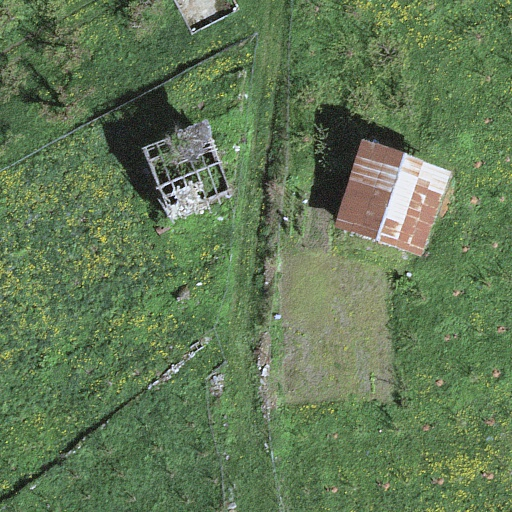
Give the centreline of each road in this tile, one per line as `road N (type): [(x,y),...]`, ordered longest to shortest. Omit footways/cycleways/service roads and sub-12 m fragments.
road 1 (track): [(270,511),(234,310),(281,0)]
road 2 (track): [(511,192),(471,74),(412,0)]
road 3 (track): [(0,71),(124,0)]
